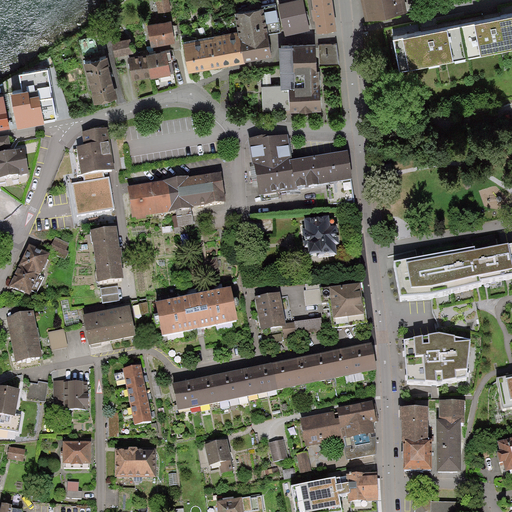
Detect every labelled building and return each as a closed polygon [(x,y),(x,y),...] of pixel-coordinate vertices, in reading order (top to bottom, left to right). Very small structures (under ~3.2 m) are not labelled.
[(168,0),(156,0),(159,11),(171,8),(168,0)] [(304,0),(285,0),(279,1),(285,31),(295,29),(296,34),(311,31),(304,0)] [(332,0),(313,0),(318,29),(337,26),(332,0)] [(361,0),(365,15),(406,7),(404,0),(361,0)] [(275,2),(265,4),(264,2),(234,7),(238,29),(244,59),(273,53),(269,31),(280,29),(275,2)] [(461,19),(468,52),(511,43),(511,8),(485,14),(461,19)] [(210,10),(199,14),(203,27),(214,23),(210,10)] [(172,19),(148,23),(151,44),(166,41),(175,40),(172,19)] [(436,24),(392,33),(399,66),(468,52),(461,19),(436,24)] [(238,29),(183,39),(188,68),(214,64),(244,59),(238,29)] [(79,37),(83,54),(98,51),(94,34),(79,37)] [(129,36),(112,40),(115,55),(132,52),(129,36)] [(264,108),(321,106),(320,82),(319,67),(317,67),(316,41),(280,43),(281,83),(263,84),(264,108)] [(338,41),(320,43),(321,63),(339,62),(338,41)] [(147,50),(147,51),(151,75),(174,71),(172,57),(170,48),(167,48),(167,46),(147,50)] [(147,51),(128,54),(130,66),(132,78),(151,75),(147,51)] [(106,53),(84,59),(94,101),(117,95),(112,73),(106,53)] [(11,87),(18,123),(57,115),(47,65),(19,70),(22,85),(11,87)] [(3,90),(0,90),(0,126),(9,125),(3,90)] [(84,147),(77,148),(78,150),(73,151),(80,188),(92,186),(109,183),(114,182),(112,171),(115,170),(108,128),(82,132),(84,147)] [(355,206),(348,151),(293,160),(289,137),(271,139),(271,136),(249,140),(258,197),(329,185),(332,209),(355,206)] [(25,150),(0,154),(0,180),(30,175),(25,150)] [(166,181),(172,213),(194,209),(193,208),(225,203),(221,173),(189,178),(188,177),(166,181)] [(166,181),(127,187),(133,220),(172,213),(166,181)] [(109,183),(92,186),(95,207),(112,205),(109,183)] [(329,217),(305,220),(306,231),(303,231),(304,249),(308,248),(308,256),(316,255),(317,259),(336,257),(335,245),(339,245),(337,228),(331,228),(329,217)] [(117,229),(91,232),(98,284),(123,280),(117,229)] [(55,237),(49,254),(65,260),(71,243),(55,237)] [(49,256),(29,246),(21,262),(9,287),(29,296),(32,291),(37,294),(44,279),(39,277),(49,256)] [(424,258),(394,264),(401,299),(431,297),(482,285),(481,282),(511,276),(511,246),(496,249),(476,253),(475,250),(469,251),(424,258)] [(360,283),(320,289),(323,304),(329,303),(332,328),(366,323),(360,283)] [(118,286),(101,289),(103,304),(120,301),(118,286)] [(230,287),(155,304),(162,338),(238,322),(230,287)] [(306,306),(323,304),(320,289),(304,291),(306,306)] [(281,294),(255,298),(261,332),(264,332),(264,334),(283,331),(284,338),(297,336),(294,322),(286,323),(281,294)] [(84,316),(83,317),(89,347),(136,337),(130,307),(105,312),(103,304),(82,308),(84,316)] [(32,312),(6,318),(9,333),(16,363),(42,357),(32,312)] [(321,318),(294,322),(297,336),(323,332),(321,318)] [(64,330),(48,333),(52,351),(68,347),(64,330)] [(283,342),(282,334),(263,338),(264,346),(283,342)] [(439,336),(404,342),(406,365),(408,383),(438,386),(467,379),(470,342),(439,336)] [(272,364),(278,391),(377,370),(371,344),(272,364)] [(278,391),(272,364),(172,386),(178,412),(278,391)] [(142,366),(123,370),(134,426),(153,422),(152,416),(148,397),(145,379),(142,366)] [(511,375),(498,379),(504,409),(511,407),(511,375)] [(64,381),(54,381),(54,410),(68,410),(89,410),(89,395),(88,395),(88,383),(64,383),(64,381)] [(38,385),(30,383),(27,399),(45,402),(48,383),(38,382),(38,385)] [(21,390),(0,386),(0,428),(19,432),(22,415),(17,414),(21,390)] [(415,401),(415,409),(401,409),(402,443),(404,444),(429,443),(428,400),(415,401)] [(437,474),(461,473),(461,425),(465,425),(465,402),(439,403),(439,422),(437,422),(437,474)] [(304,448),(339,441),(344,463),(375,458),(373,434),(367,405),(298,419),(304,448)] [(118,413),(109,414),(110,436),(119,436),(118,413)] [(157,424),(151,425),(153,436),(159,435),(157,424)] [(511,439),(497,443),(500,453),(497,454),(500,467),(504,466),(506,473),(511,471),(511,439)] [(283,442),(268,446),(272,463),(287,460),(283,442)] [(92,444),(64,443),(64,452),(63,465),(65,465),(65,468),(89,468),(89,465),(91,465),(92,444)] [(429,443),(404,444),(404,472),(432,472),(432,443),(429,443)] [(224,446),(203,451),(207,471),(228,466),(224,446)] [(9,448),(7,458),(24,462),(26,451),(9,448)] [(155,451),(115,451),(116,477),(155,477),(155,451)] [(308,451),(298,453),(302,473),(312,471),(308,451)] [(347,492),(354,491),(354,503),(349,503),(348,511),(376,511),(375,476),(353,477),(353,484),(339,485),(338,478),(288,488),(293,511),(338,511),(336,498),(347,496),(347,492)] [(79,483),(69,482),(67,499),(81,500),(82,492),(79,491),(79,483)] [(135,489),(119,488),(119,510),(135,511),(135,489)] [(410,499),(409,511),(431,511),(431,499),(410,499)]
